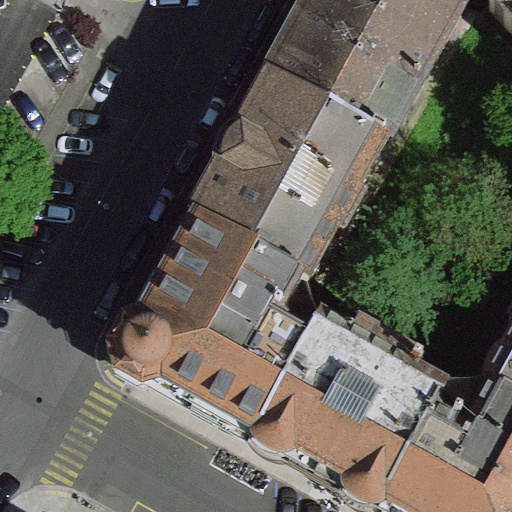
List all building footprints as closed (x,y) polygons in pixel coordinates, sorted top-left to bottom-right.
[(324,0),(276,87),(389,150),(468,9),(455,2),(451,0),(324,0)] [(511,0),(500,0),(490,9),(511,33),(511,0)] [(198,227),(305,286),(312,291),(389,150),(276,87),(198,227)] [(305,286),(198,227),(126,357),(132,375),(258,444),(312,345),(292,333),(284,322),(305,286)] [(381,511),(383,511),(438,415),(449,396),(447,389),(331,324),(324,324),(312,345),(258,444),(381,511)] [(511,341),(486,388),(491,391),(511,402),(511,341)] [(511,511),(511,402),(491,391),(476,417),(479,419),(472,433),(438,415),(383,511),(511,511)]
